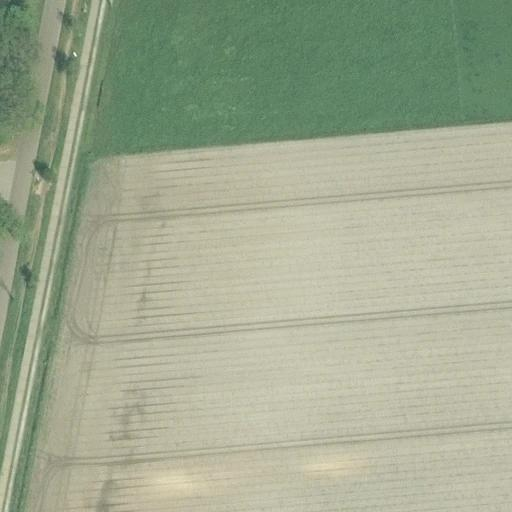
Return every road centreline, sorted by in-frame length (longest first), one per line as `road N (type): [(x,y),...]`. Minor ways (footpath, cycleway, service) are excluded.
road 1 (unknown): [(84,0),(0,442)]
road 2 (unclassified): [(0,302),(56,0)]
